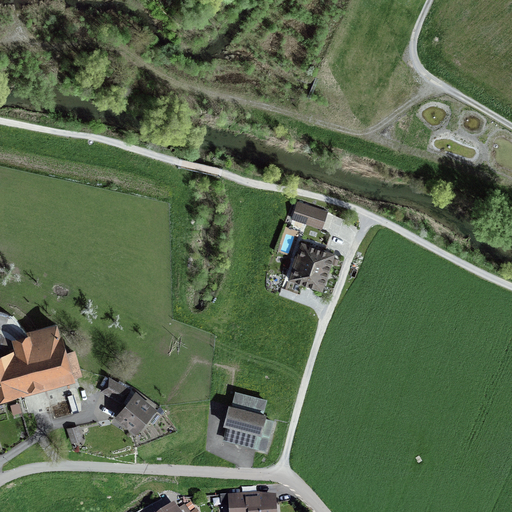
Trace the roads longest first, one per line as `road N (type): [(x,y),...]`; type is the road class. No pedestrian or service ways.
road 1 (track): [(370,215),(314,194),(0,120)]
road 2 (track): [(437,82),(357,131),(173,80),(110,44)]
road 3 (unclassified): [(0,479),(48,465),(280,474),(323,511)]
road 4 (track): [(511,285),(370,215)]
